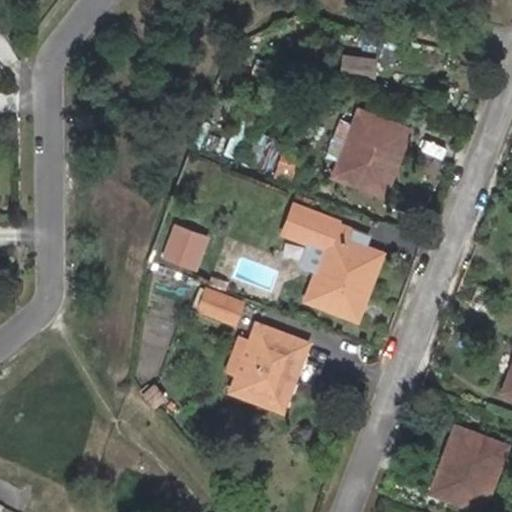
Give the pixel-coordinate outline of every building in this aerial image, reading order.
[(376,62),(348,57),(345,74),(373,79),(376,62)] [(362,130),(350,163),(341,159),(335,175),(386,194),(410,129),(359,110),(353,127),(362,130)] [(341,159),(350,163),(362,130),(353,127),(341,159)] [(299,159),(281,154),(277,168),(295,173),(299,159)] [(281,183),(238,167),(231,183),(274,199),(281,183)] [(322,287),(313,284),(306,301),(358,320),(383,252),(361,244),(367,229),(291,201),(279,234),(310,246),(334,255),(322,287)] [(176,231),(166,258),(193,268),(203,241),(176,231)] [(334,255),(310,246),(298,278),(313,284),(322,287),(334,255)] [(235,325),(244,300),(207,287),(198,312),(235,325)] [(237,375),(231,392),(283,412),(309,341),(257,321),(249,343),(238,338),(226,371),(237,375)] [(511,367),(503,390),(511,393),(511,367)] [(155,384),(144,393),(154,405),(165,395),(155,384)] [(487,494),(479,491),(491,458),(500,461),(506,444),(456,425),(431,491),(481,511),(487,494)] [(491,458),(479,491),(487,494),(500,461),(491,458)]
